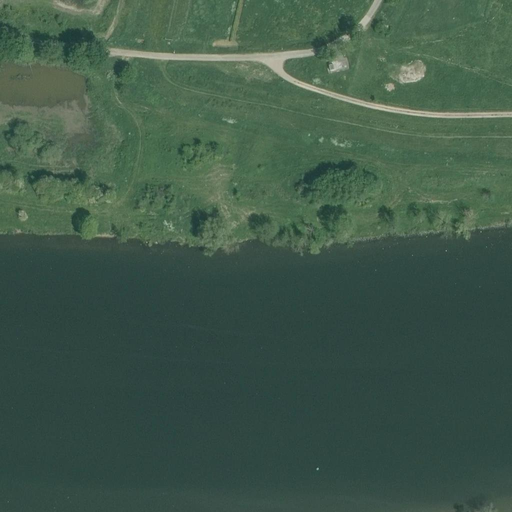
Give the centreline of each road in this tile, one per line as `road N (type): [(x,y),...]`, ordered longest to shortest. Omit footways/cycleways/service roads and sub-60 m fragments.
road 1 (unclassified): [(0,37),(150,55),(302,54),(350,36),(378,0)]
road 2 (track): [(511,113),(372,105),(291,79),(268,57)]
